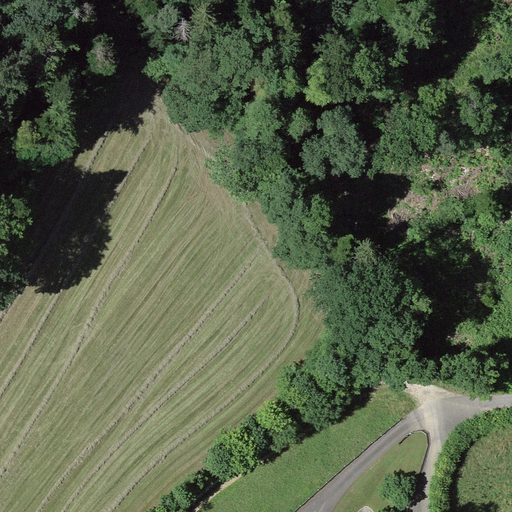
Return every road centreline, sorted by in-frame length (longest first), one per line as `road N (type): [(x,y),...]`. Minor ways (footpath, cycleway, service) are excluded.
road 1 (track): [(158,511),(183,484),(306,406),(511,375)]
road 2 (track): [(449,385),(414,511)]
